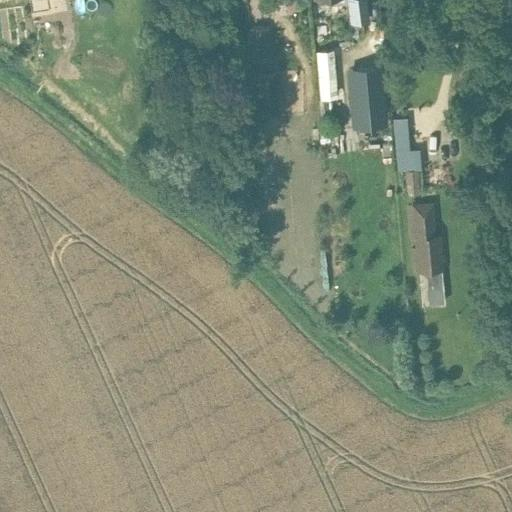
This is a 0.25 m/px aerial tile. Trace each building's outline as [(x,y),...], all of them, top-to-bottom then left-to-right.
[(366,0),(345,0),(346,2),(347,3),(348,14),(349,22),(369,20),(366,0)] [(403,10),(389,10),(389,20),(403,20),(403,10)] [(173,12),(163,12),(163,22),(173,22),(173,12)] [(269,60),(268,26),(250,27),(251,61),(269,60)] [(333,48),(316,50),(320,98),(337,96),(333,48)] [(377,58),(345,61),(349,108),(368,107),(381,106),(377,58)] [(418,109),(396,114),(401,171),(423,167),(418,109)] [(410,246),(412,272),(443,269),(441,233),(436,233),(433,200),(406,202),(409,238),(415,237),(415,246),(410,246)]
